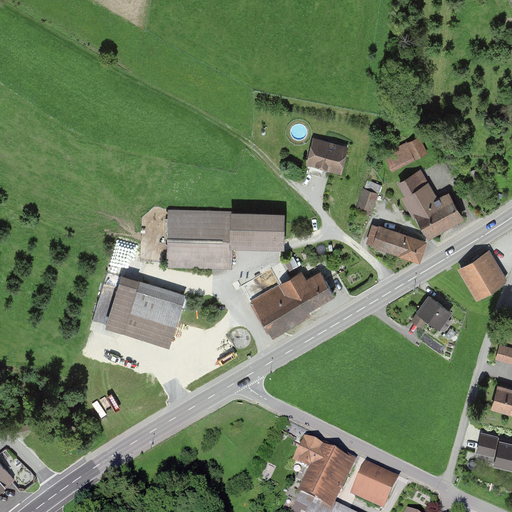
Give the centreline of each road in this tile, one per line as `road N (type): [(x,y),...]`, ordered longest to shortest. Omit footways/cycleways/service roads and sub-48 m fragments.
road 1 (secondary): [(243,378),(511,217)]
road 2 (residential): [(243,378),(265,399),(448,490)]
road 3 (residential): [(448,490),(511,276)]
road 4 (secondary): [(59,492),(243,378)]
